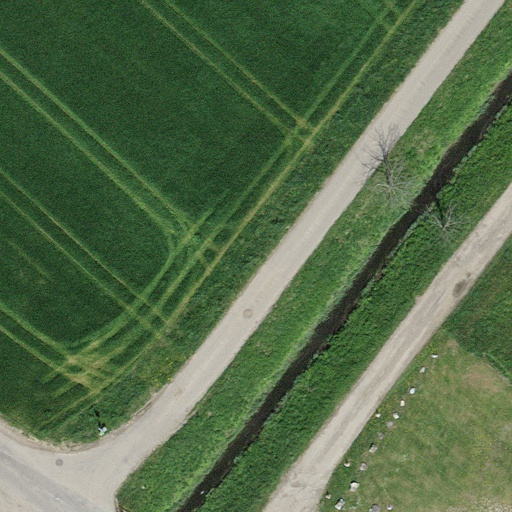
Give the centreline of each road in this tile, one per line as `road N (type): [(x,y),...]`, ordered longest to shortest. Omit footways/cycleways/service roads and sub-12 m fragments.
road 1 (track): [(79,511),(217,351),(486,0)]
road 2 (track): [(511,204),(286,511)]
